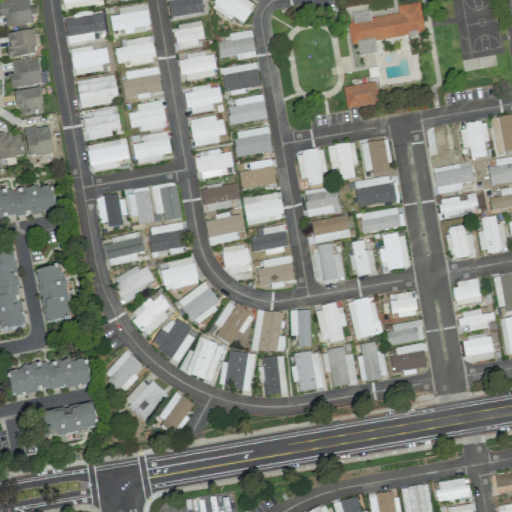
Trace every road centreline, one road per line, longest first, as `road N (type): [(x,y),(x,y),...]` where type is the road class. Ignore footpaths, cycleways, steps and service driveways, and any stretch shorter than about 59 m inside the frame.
road 1 (residential): [(51,0),(101,291),(145,355),(186,385),(245,405),(297,405),(449,378)]
road 2 (residential): [(156,0),(199,249),(229,288),(277,301),(511,260)]
road 3 (residential): [(509,0),(267,3),(261,10),(307,296)]
road 4 (tertiary): [(511,409),(107,479)]
road 5 (residential): [(395,123),(436,363),(449,378)]
road 6 (residential): [(449,378),(454,360),(412,120)]
road 7 (residential): [(511,102),(281,143)]
road 8 (residential): [(476,464),(335,490),(283,511)]
road 9 (residential): [(0,348),(38,341),(17,227)]
